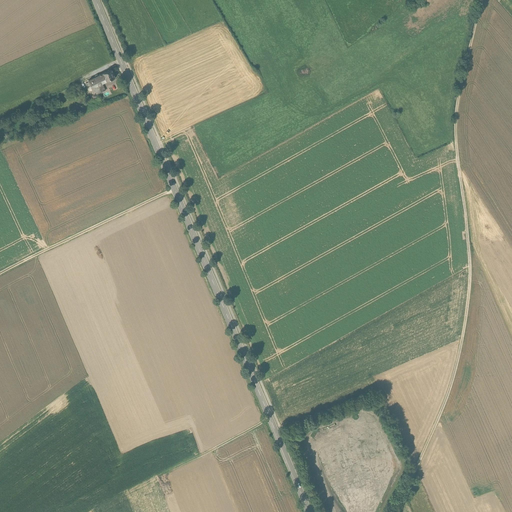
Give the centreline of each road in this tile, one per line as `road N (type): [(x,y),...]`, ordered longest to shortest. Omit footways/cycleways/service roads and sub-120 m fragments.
road 1 (secondary): [(95,0),(308,511)]
road 2 (track): [(481,0),(455,113),(468,249),(465,318),(447,394),(396,511)]
road 3 (track): [(173,188),(0,273)]
